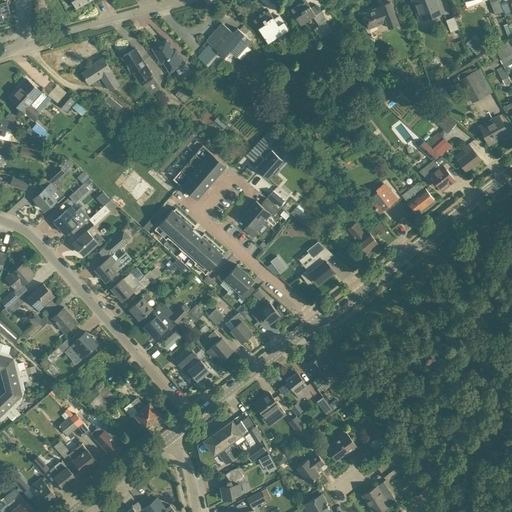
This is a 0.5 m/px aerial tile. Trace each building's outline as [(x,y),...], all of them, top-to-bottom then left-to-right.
[(324,20),(326,19),(318,6),(312,9),(306,0),(304,0),(291,9),(301,25),(314,16),(319,25),(314,29),(320,39),(331,31),(324,20)] [(412,0),(420,21),(444,12),(439,0),(412,0)] [(489,0),(495,15),(503,11),(498,0),(489,0)] [(0,20),(3,19),(3,18),(11,15),(7,1),(0,3),(0,20)] [(367,22),(369,28),(386,21),(389,28),(398,24),(390,1),(375,7),(376,8),(363,13),(367,22)] [(506,1),(501,3),(503,10),(504,9),(509,8),(509,7),(506,1)] [(253,20),(268,43),(289,30),(280,16),(275,20),(268,10),(253,20)] [(446,21),(450,33),(458,30),(453,18),(446,21)] [(223,23),(208,40),(211,42),(197,57),(208,66),(219,53),(224,57),(230,50),(241,60),(251,49),(245,45),(251,38),(238,28),(234,32),(223,23)] [(166,40),(152,48),(161,63),(164,62),(170,72),(179,67),(183,64),(175,50),(173,51),(166,40)] [(507,41),(495,48),(501,59),(511,52),(511,49),(507,41)] [(479,44),(473,50),(477,54),(483,48),(479,44)] [(133,70),(140,81),(152,73),(136,48),(122,57),(131,71),(133,70)] [(94,65),(82,73),(89,84),(101,76),(110,90),(119,84),(110,70),(111,70),(103,57),(93,63),(94,65)] [(470,68),(457,75),(458,76),(459,79),(470,73),(478,69),(477,67),(471,70),(470,68)] [(504,69),(498,72),(502,79),(508,76),(504,69)] [(470,73),(459,79),(460,80),(472,102),(483,96),(470,73)] [(378,95),(382,101),(392,94),(394,98),(402,92),(400,89),(410,83),(404,78),(378,95)] [(10,98),(33,119),(39,113),(30,104),(41,91),(27,79),(10,98)] [(57,102),(67,110),(75,100),(65,92),(57,102)] [(105,101),(101,105),(112,114),(115,110),(118,112),(122,107),(108,95),(104,100),(105,101)] [(234,106),(237,108),(238,108),(241,110),(245,105),(239,100),(234,106)] [(77,101),(72,106),(82,114),(86,110),(77,101)] [(303,107),(308,111),(313,106),(308,102),(303,107)] [(9,119),(2,117),(0,116),(0,132),(4,134),(7,126),(12,128),(14,121),(9,119)] [(213,120),(222,128),(225,124),(216,116),(213,120)] [(497,140),(495,138),(507,131),(502,123),(498,116),(479,126),(484,135),(489,144),(497,140)] [(37,123),(32,128),(40,136),(45,130),(37,123)] [(21,130),(35,142),(40,136),(32,128),(27,124),(21,130)] [(272,127),(245,154),(257,165),(255,167),(269,179),(285,161),(268,145),(278,133),(272,127)] [(429,140),(427,142),(433,148),(444,137),(438,131),(429,140)] [(413,141),(418,145),(423,140),(418,135),(413,141)] [(418,145),(433,159),(439,153),(433,148),(427,142),(424,139),(423,140),(418,145)] [(466,153),(457,160),(466,171),(481,159),(469,143),(462,148),(466,153)] [(226,165),(203,144),(173,178),(197,199),(201,193),(207,187),(216,177),(215,177),(221,170),(226,165)] [(342,152),(347,162),(361,154),(356,145),(342,152)] [(20,152),(35,157),(37,150),(22,146),(20,152)] [(436,184),(442,190),(455,180),(442,164),(447,161),(441,156),(441,155),(439,153),(433,159),(434,161),(428,166),(433,172),(427,177),(434,186),(436,184)] [(68,157),(59,165),(64,171),(74,163),(68,157)] [(49,174),(48,175),(53,181),(64,171),(59,165),(49,174)] [(83,171),(78,177),(84,183),(89,178),(90,177),(83,171)] [(11,185),(26,189),(28,180),(13,176),(11,185)] [(89,178),(84,183),(84,184),(87,186),(92,181),(89,178)] [(401,194),(416,213),(434,199),(425,188),(424,189),(418,181),(401,194)] [(51,183),(34,198),(39,203),(38,205),(41,208),(43,208),(45,210),(48,207),(51,204),(63,193),(58,187),(56,189),(51,183)] [(70,197),(75,203),(90,190),(87,186),(84,184),(70,197)] [(376,207),(375,208),(376,209),(377,208),(380,212),(397,198),(389,188),(388,189),(383,184),(376,190),(378,191),(371,197),(376,203),(374,204),(376,207)] [(273,190),(268,196),(279,206),(284,200),(273,190)] [(256,200),(249,209),(263,221),(270,213),(273,215),(278,209),(266,198),(261,204),(256,200)] [(51,204),(48,207),(52,212),(56,209),(51,204)] [(89,219),(95,224),(110,210),(105,204),(89,219)] [(90,218),(81,206),(76,210),(71,205),(54,220),(65,233),(71,228),(74,232),(90,218)] [(290,212),(303,223),(309,217),(296,205),(290,212)] [(173,210),(172,209),(154,229),(166,239),(168,237),(196,262),(194,264),(205,274),(223,254),(222,253),(224,250),(204,233),(202,235),(193,228),(196,225),(176,207),(173,210)] [(263,221),(249,209),(241,217),(249,224),(244,229),(254,237),(258,231),(256,230),(263,221)] [(284,210),(280,214),(286,219),(289,215),(284,210)] [(373,226),(379,235),(384,230),(378,222),(373,226)] [(357,241),(355,243),(364,254),(378,243),(369,232),(365,235),(355,223),(347,229),(357,241)] [(92,226),(73,243),(84,254),(97,242),(99,244),(104,240),(97,232),(92,226)] [(107,246),(114,254),(132,238),(125,230),(107,246)] [(268,241),(259,253),(265,258),(275,246),(268,241)] [(307,269),(301,274),(308,283),(314,278),(318,283),(334,271),(324,258),(331,252),(318,241),(307,250),(313,258),(304,265),(307,269)] [(96,269),(106,280),(113,274),(116,271),(124,265),(118,257),(116,259),(112,255),(106,260),(106,259),(103,262),(96,269)] [(277,256),(271,261),(275,265),(281,261),(277,256)] [(178,258),(168,266),(173,271),(177,267),(179,269),(180,269),(184,274),(190,268),(178,258)] [(11,282),(17,289),(23,283),(23,284),(27,280),(35,274),(24,261),(16,268),(12,272),(13,272),(8,276),(13,281),(11,282)] [(232,286),(245,272),(237,264),(234,267),(229,262),(217,276),(222,281),(224,279),(232,286)] [(137,279),(143,286),(155,276),(149,268),(137,279)] [(133,279),(135,277),(131,271),(123,278),(122,278),(120,281),(112,287),(122,299),(130,293),(133,290),(132,289),(138,284),(133,279)] [(254,279),(245,272),(232,286),(240,293),(238,295),(244,300),(254,289),(249,284),(254,279)] [(29,296),(39,308),(44,304),(46,302),(51,298),(54,295),(43,283),(36,290),(29,296)] [(3,310),(2,310),(6,315),(30,293),(26,289),(3,310)] [(259,289),(253,294),(260,300),(264,296),(259,289)] [(13,291),(0,302),(0,306),(3,310),(16,295),(13,291)] [(129,307),(140,319),(147,313),(153,308),(147,302),(152,297),(147,292),(137,301),(129,307)] [(46,302),(44,304),(49,311),(57,304),(51,298),(46,302)] [(268,300),(252,313),(260,323),(265,319),(269,323),(275,318),(276,320),(283,314),(278,307),(276,309),(270,301),(269,302),(268,300)] [(171,316),(177,323),(191,309),(185,303),(171,316)] [(188,313),(195,321),(204,312),(197,304),(188,313)] [(56,321),(65,332),(77,321),(64,306),(49,319),(53,324),(56,321)] [(207,314),(216,323),(224,315),(215,307),(207,314)] [(145,325),(155,336),(166,326),(165,325),(170,320),(162,311),(157,315),(156,315),(152,319),(145,325)] [(242,320),(245,318),(238,311),(225,323),(242,342),(253,333),(242,320)] [(27,331),(32,336),(44,326),(39,320),(27,331)] [(212,359),(217,355),(222,360),(233,350),(226,343),(222,337),(221,338),(214,330),(208,335),(215,343),(206,351),(212,359)] [(46,357),(51,362),(70,345),(81,358),(97,344),(96,343),(98,342),(93,336),(91,337),(86,331),(75,341),(70,335),(46,357)] [(176,331),(163,343),(168,348),(181,336),(176,331)] [(1,369),(2,369),(13,358),(8,353),(1,351),(3,343),(0,342),(0,367),(1,368),(1,369)] [(189,346),(174,359),(181,368),(190,360),(193,365),(188,370),(183,375),(191,384),(196,379),(197,381),(210,370),(206,366),(203,362),(200,359),(196,354),(189,346)] [(14,347),(10,351),(14,355),(18,351),(14,347)] [(320,354),(307,364),(317,377),(313,380),(320,389),(328,383),(324,377),(332,370),(320,354)] [(46,357),(40,362),(45,368),(51,362),(46,357)] [(2,372),(4,380),(27,374),(26,369),(20,371),(18,363),(13,358),(2,369),(2,370),(3,369),(3,372),(2,372)] [(35,365),(26,368),(26,370),(27,374),(37,372),(35,365)] [(287,382),(278,388),(283,395),(292,388),(299,397),(310,389),(297,372),(286,380),(287,382)] [(7,390),(7,391),(23,395),(24,389),(22,381),(28,379),(27,374),(4,380),(6,388),(7,388),(8,390),(7,390)] [(81,400),(92,410),(113,389),(102,378),(81,400)] [(4,392),(0,396),(0,399),(15,415),(19,412),(15,407),(21,402),(23,395),(7,391),(7,392),(5,393),(4,392)] [(269,392),(255,403),(264,416),(265,417),(263,418),(268,425),(285,412),(269,392)] [(334,411),(323,396),(316,401),(328,416),(334,411)] [(125,407),(132,416),(135,414),(139,419),(145,427),(160,415),(150,402),(145,406),(137,397),(125,407)] [(0,420),(1,420),(7,415),(12,419),(15,415),(0,399),(0,420)] [(335,399),(330,403),(334,408),(341,403),(338,400),(335,399)] [(69,416),(70,416),(75,412),(70,406),(65,410),(65,411),(69,416)] [(70,416),(78,426),(83,422),(75,412),(70,416)] [(58,425),(67,435),(78,427),(78,426),(70,416),(69,416),(66,419),(58,425)] [(290,421),(302,436),(308,431),(297,416),(290,421)] [(91,433),(111,455),(122,446),(115,440),(116,438),(115,433),(99,420),(96,423),(95,429),(91,433)] [(232,420),(220,428),(230,442),(235,439),(243,451),(250,446),(241,433),(246,430),(240,421),(235,424),(232,420)] [(78,426),(78,427),(84,435),(90,430),(83,422),(78,426)] [(247,430),(255,443),(263,437),(255,425),(247,430)] [(230,442),(220,428),(204,440),(214,454),(217,451),(226,463),(238,454),(230,442)] [(330,450),(336,458),(347,450),(349,453),(357,446),(351,438),(346,431),(327,446),(330,450)] [(369,443),(372,447),(382,439),(379,435),(369,443)] [(382,439),(372,447),(375,451),(385,444),(382,439)] [(260,441),(248,449),(255,458),(267,450),(260,441)] [(77,464),(83,472),(97,461),(90,453),(82,442),(68,453),(77,464)] [(272,447),(276,453),(282,448),(277,443),(272,447)] [(316,470),(325,463),(317,452),(308,459),(307,458),(297,466),(309,482),(319,475),(316,470)] [(269,453),(259,459),(263,467),(265,465),(273,461),(269,453)] [(285,457),(282,454),(274,460),(279,466),(285,461),(285,457)] [(38,455),(31,461),(42,474),(48,468),(49,468),(38,455)] [(51,469),(50,470),(63,487),(76,477),(67,466),(62,460),(51,469)] [(391,465),(381,472),(386,479),(396,471),(391,465)] [(8,472),(24,490),(29,485),(14,467),(8,472)] [(227,485),(220,486),(223,499),(234,497),(233,494),(240,492),(238,482),(244,478),(237,467),(230,470),(225,474),(229,480),(228,481),(227,482),(227,483),(227,485)] [(42,478),(30,488),(43,504),(55,494),(42,478)] [(377,485),(362,494),(373,511),(377,511),(389,505),(381,492),(388,488),(383,481),(377,485)] [(3,498),(14,511),(32,511),(34,511),(25,500),(15,488),(3,498)] [(247,498),(252,507),(266,499),(262,490),(247,498)] [(304,503),(309,511),(331,511),(321,494),(304,503)] [(157,497),(143,507),(146,511),(175,511),(170,504),(170,505),(170,506),(166,509),(157,497)]
